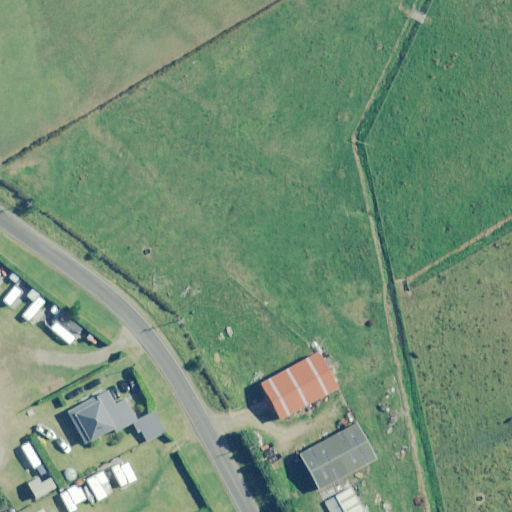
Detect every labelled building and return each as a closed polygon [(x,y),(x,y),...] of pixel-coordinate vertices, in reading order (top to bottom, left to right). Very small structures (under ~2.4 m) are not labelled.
[(21,292),(12,286),(0,300),(8,307),(21,292)] [(46,299),(30,286),(22,294),(30,302),(18,316),(26,322),(46,299)] [(52,300),(45,308),(55,317),(62,310),(52,300)] [(60,322),(52,322),(47,328),(68,345),(79,331),(67,321),(64,325),(60,322)] [(337,389),(317,352),(259,383),(279,420),(337,389)] [(140,433),(146,443),(165,432),(152,409),(136,417),(125,398),(112,405),(104,392),(68,412),(87,446),(113,431),(115,434),(132,425),(137,434),(140,433)] [(375,459),(355,422),(298,452),(318,490),(375,459)] [(40,464),(27,443),(13,451),(26,472),(40,464)] [(119,466),(117,463),(109,468),(120,488),(137,479),(127,462),(119,466)] [(110,489),(101,472),(85,480),(97,502),(106,497),(104,492),(110,489)] [(54,488),(49,478),(39,484),(36,479),(26,484),(34,499),(54,488)] [(70,511),(76,509),(74,506),(87,499),(77,482),(56,495),(66,511),(70,511)] [(363,511),(350,488),(322,504),(326,511),(363,511)]
